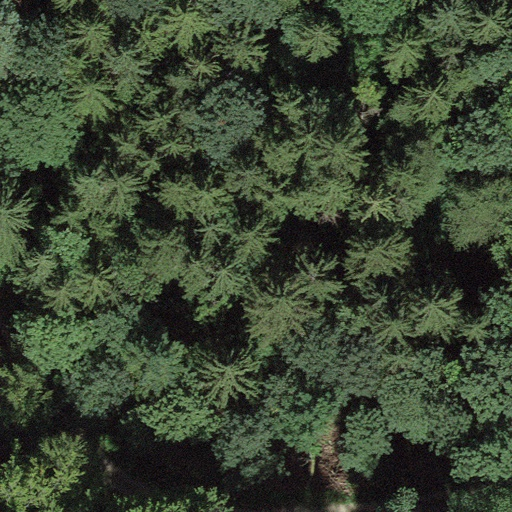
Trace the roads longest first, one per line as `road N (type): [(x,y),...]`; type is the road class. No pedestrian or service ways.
road 1 (track): [(191,511),(147,504),(106,475),(0,350)]
road 2 (track): [(511,487),(381,511)]
